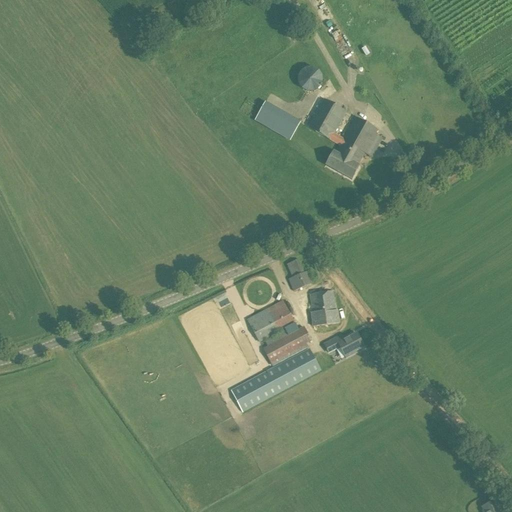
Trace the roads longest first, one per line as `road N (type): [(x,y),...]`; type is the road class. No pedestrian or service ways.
road 1 (tertiary): [(0,360),(143,311),(426,192),(511,137)]
road 2 (track): [(511,490),(308,241)]
